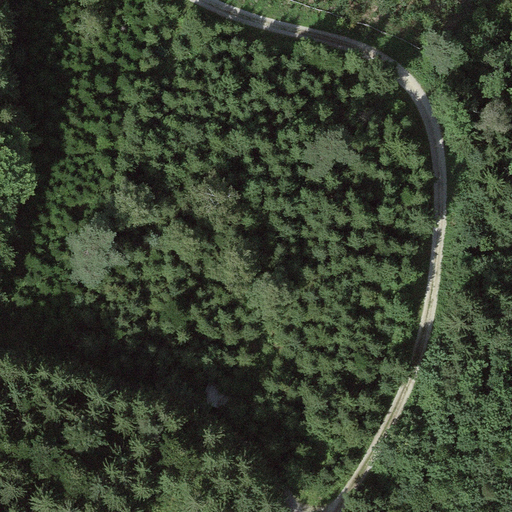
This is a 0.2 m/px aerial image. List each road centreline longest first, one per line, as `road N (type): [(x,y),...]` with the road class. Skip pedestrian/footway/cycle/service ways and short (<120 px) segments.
road 1 (track): [(336,511),(408,379),(433,290),(441,193),(429,117),(404,77),(363,49),(200,0)]
road 2 (track): [(289,511),(231,433),(163,403),(0,358)]
